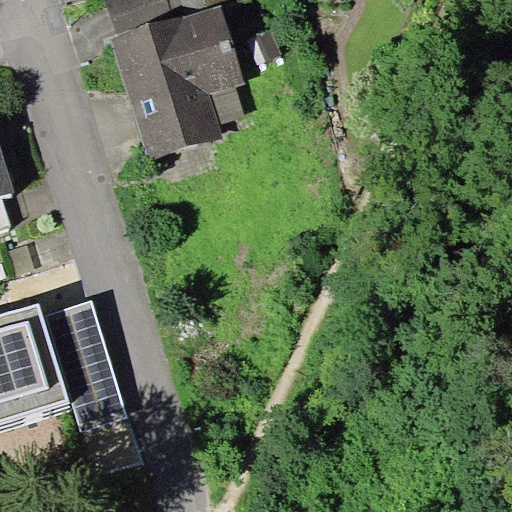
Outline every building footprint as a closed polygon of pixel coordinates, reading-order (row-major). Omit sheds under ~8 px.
[(184,12),(179,0),(107,0),(105,1),(115,33),(184,12)] [(179,0),(184,12),(218,2),(220,7),(242,0),(179,0)] [(115,33),(109,35),(150,159),(223,136),(218,123),(243,115),(234,84),(243,81),(220,7),(218,2),(184,12),(115,33)] [(15,192),(0,142),(0,196),(1,197),(15,192)] [(0,225),(9,223),(1,197),(0,196),(0,225)] [(95,478),(145,462),(93,299),(43,315),(70,400),(95,478)] [(0,316),(0,421),(70,400),(43,315),(39,304),(0,316)]
